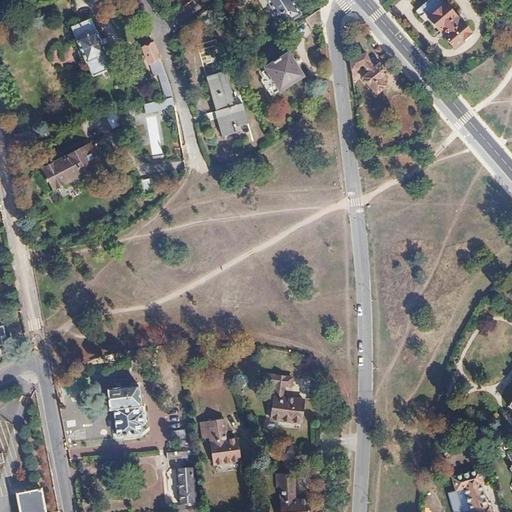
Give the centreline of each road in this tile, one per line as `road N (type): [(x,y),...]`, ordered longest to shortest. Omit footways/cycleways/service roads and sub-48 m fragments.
road 1 (tertiary): [(358,511),(364,322),(334,31),(334,16),(348,0)]
road 2 (secondary): [(363,0),(511,170)]
road 3 (residential): [(41,359),(0,141)]
road 4 (residential): [(70,511),(41,359)]
road 5 (residential): [(200,166),(157,29)]
